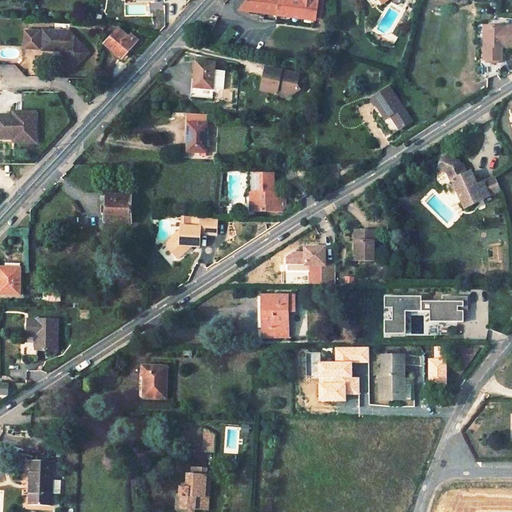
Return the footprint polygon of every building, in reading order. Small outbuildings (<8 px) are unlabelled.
[(249,0),(240,10),(316,18),(317,0),(249,0)] [(322,19),(324,0),(317,0),(316,18),(322,19)] [(118,26),(105,41),(121,56),(137,39),(130,32),(128,35),(118,26)] [(511,26),(490,26),(489,43),(484,43),(484,60),(501,61),(502,47),(511,47),(511,26)] [(397,27),(394,33),(399,36),(403,31),(397,27)] [(63,29),(38,28),(37,47),(49,48),(50,43),(53,43),(57,46),(55,48),(69,64),(83,51),(63,29)] [(35,30),(18,29),(17,44),(34,45),(35,30)] [(127,65),(119,58),(115,63),(108,82),(110,83),(127,65)] [(196,61),(194,87),(193,94),(193,95),(202,96),(212,97),(212,89),(213,87),(222,87),(223,72),(214,71),(215,63),(196,61)] [(299,73),(266,66),(261,89),(275,92),(277,90),(284,92),(287,96),(295,91),(299,88),(297,84),(299,73)] [(390,89),(373,100),(383,115),(388,112),(391,116),(400,129),(412,121),(390,89)] [(0,137),(12,138),(12,137),(32,136),(32,119),(12,118),(12,115),(0,115),(0,137)] [(207,124),(189,123),(188,152),(206,152),(207,124)] [(459,165),(448,162),(442,165),(440,175),(449,177),(454,185),(455,184),(469,211),(488,201),(487,200),(503,192),(501,188),(500,186),(499,183),(498,181),(496,177),(479,186),(472,173),(468,176),(464,168),(462,170),(459,165)] [(255,194),(255,211),(275,211),(285,211),(285,199),(274,199),(274,191),(274,175),(255,175),(255,194)] [(274,199),(285,199),(285,191),(274,191),(274,199)] [(131,196),(103,196),(103,222),(131,222),(131,196)] [(219,218),(183,216),(182,232),(178,232),(166,244),(178,259),(186,252),(186,247),(201,247),(201,235),(218,235),(219,218)] [(377,232),(356,231),(356,241),(360,241),(360,261),(374,261),(374,246),(377,246),(377,232)] [(334,284),(334,265),(324,265),(324,248),(304,248),(304,254),(295,254),(295,265),(309,265),(309,275),(324,275),(324,283),(334,284)] [(20,268),(0,267),(0,294),(20,294),(20,268)] [(263,297),(264,337),(289,337),(288,312),(288,296),(263,297)] [(463,323),(463,312),(457,312),(457,308),(462,308),(462,302),(456,302),(456,297),(443,297),(443,302),(420,302),(420,297),(383,298),(383,310),(391,310),(391,321),(383,321),(383,335),(404,335),(404,313),(429,313),(429,323),(463,323)] [(467,312),(467,297),(456,297),(456,302),(462,302),(462,308),(457,308),(457,312),(463,312),(467,312)] [(56,320),(28,320),(27,336),(35,336),(35,349),(56,350),(56,320)] [(471,359),(458,351),(447,367),(461,376),(471,359)] [(388,357),(383,357),(383,375),(380,376),(380,399),(405,399),(404,357),(399,357),(388,357)] [(167,367),(142,366),(142,376),(145,376),(144,399),(166,399),(167,367)] [(8,384),(0,383),(0,393),(8,394),(8,384)] [(216,452),(216,430),(203,430),(202,452),(216,452)] [(53,462),(32,461),(30,505),(51,506),(53,462)] [(207,469),(192,468),(191,475),(187,475),(187,483),(188,483),(188,488),(181,488),(181,494),(180,508),(194,509),(209,510),(209,498),(205,498),(207,476),(207,469)] [(181,494),(175,494),(174,511),(194,511),(194,509),(180,508),(181,494)]
